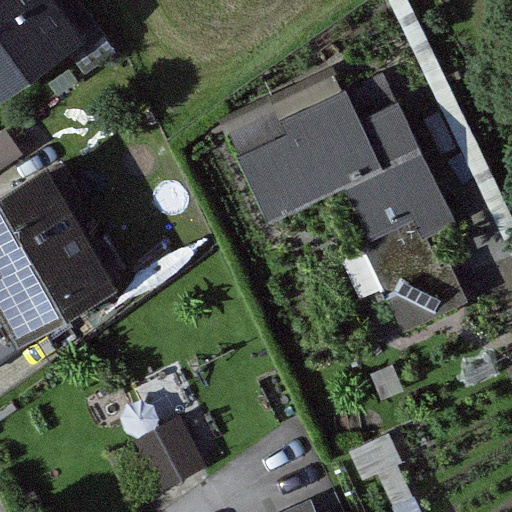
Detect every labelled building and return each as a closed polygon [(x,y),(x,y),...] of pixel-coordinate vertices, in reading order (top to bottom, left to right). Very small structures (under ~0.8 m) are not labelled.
[(63,0),(0,0),(0,94),(87,32),(63,0)] [(340,65),(230,116),(275,213),(355,176),(385,241),(457,208),(405,95),(363,115),(340,65)] [(52,164),(0,192),(0,296),(21,334),(117,281),(52,164)] [(217,462),(191,410),(142,435),(168,487),(217,462)] [(318,511),(313,499),(281,511),(318,511)]
